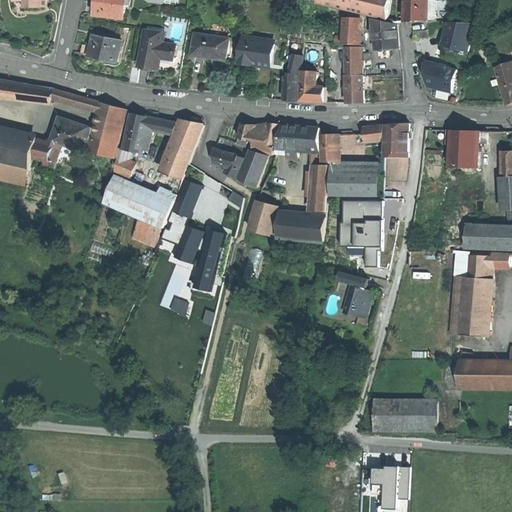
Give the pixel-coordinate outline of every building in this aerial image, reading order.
[(99,0),(99,4),(100,4),(99,15),(103,15),(126,18),(128,7),(128,0),(99,0)] [(320,0),(320,3),(390,20),(392,0),(320,0)] [(431,0),(424,0),(411,1),(411,21),(418,21),(431,20),(431,0)] [(99,4),(95,3),(93,17),(103,18),(103,15),(99,15),(100,4),(99,4)] [(374,17),(363,14),(362,18),(362,27),(373,30),(374,17)] [(346,17),(336,17),(336,27),(345,28),(346,17)] [(362,18),(346,17),(345,28),(344,44),(361,45),(362,27),(362,18)] [(399,24),(376,18),(377,34),(379,48),(379,50),(402,48),(401,36),(399,24)] [(476,24),(450,22),(449,35),(446,35),(444,46),(457,49),(457,48),(461,49),(471,51),(477,25),(476,24)] [(166,33),(147,30),(142,66),(150,67),(158,68),(160,58),(162,58),(175,60),(176,54),(176,51),(177,45),(165,43),(166,33)] [(430,30),(415,31),(416,39),(431,38),(430,30)] [(231,38),(197,33),(193,55),(211,58),(227,60),(231,38)] [(103,37),(95,35),(94,44),(92,54),(102,56),(120,60),(123,41),(109,38),(103,37)] [(272,66),(283,68),(288,45),(261,41),(262,39),(246,36),(243,62),(260,65),(272,66)] [(94,44),(85,42),(84,47),(83,52),(88,53),(88,56),(101,59),(102,56),(92,54),(94,44)] [(363,47),(347,48),(348,75),(364,75),(363,47)] [(303,78),(306,57),(296,55),(292,77),(291,83),(302,83),(303,78)] [(435,62),(426,64),(431,87),(454,93),(458,79),(457,79),(459,70),(447,67),(440,66),(440,64),(435,62)] [(501,66),(497,67),(509,105),(511,104),(511,62),(504,65),(501,66)] [(141,68),(133,67),(131,81),(138,82),(141,68)] [(319,75),(305,74),(302,100),(311,101),(317,101),(318,87),(319,75)] [(364,75),(348,75),(349,102),(358,102),(367,102),(366,75),(364,75)] [(56,90),(0,80),(0,94),(54,101),(54,99),(56,90)] [(291,83),(289,83),(288,100),(294,100),(301,100),(302,83),(291,83)] [(327,87),(318,87),(317,101),(326,102),(327,87)] [(103,103),(56,90),(54,99),(57,100),(101,111),(103,103)] [(117,106),(103,103),(101,111),(97,130),(93,146),(91,152),(118,158),(130,109),(117,106)] [(142,114),(133,113),(130,128),(132,128),(127,148),(127,150),(134,151),(146,153),(147,149),(150,128),(152,117),(142,114)] [(92,128),(62,117),(54,141),(53,144),(47,160),(58,163),(64,144),(83,151),(84,150),(86,144),(92,128)] [(187,124),(152,117),(150,128),(155,129),(184,135),(169,174),(172,175),(185,180),(197,149),(206,124),(189,121),(187,124)] [(260,125),(244,124),(241,144),(249,147),(251,141),(256,143),(260,125)] [(272,124),(260,125),(256,143),(255,150),(275,155),(283,124),(272,124)] [(387,124),(366,128),(367,142),(377,141),(384,140),(387,140),(387,124)] [(387,140),(387,154),(387,159),(412,159),(412,124),(387,124),(387,140)] [(295,126),(286,125),(278,153),(289,155),(299,156),(301,156),(301,150),(303,126),(295,126)] [(322,128),(303,126),(301,150),(314,151),(323,152),(322,128)] [(97,130),(92,128),(86,144),(93,146),(97,130)] [(466,131),(449,131),(448,138),(453,138),(453,167),(480,168),(481,131),(466,131)] [(39,141),(0,132),(0,149),(35,157),(39,141)] [(333,134),(324,135),(325,162),(334,162),(342,162),(341,134),(333,134)] [(51,144),(39,141),(35,157),(46,160),(47,160),(53,144),(51,144)] [(93,146),(86,144),(84,150),(91,152),(93,146)] [(0,149),(0,161),(5,163),(15,165),(32,169),(35,157),(0,149)] [(127,150),(123,149),(118,171),(133,178),(139,163),(132,161),(134,151),(127,150)] [(226,153),(217,150),(217,162),(233,168),(236,156),(226,153)] [(272,156),(255,151),(247,173),(244,180),(259,188),(272,156)] [(323,152),(314,151),(314,161),(323,161),(323,152)] [(249,159),(236,155),(236,156),(233,168),(244,172),(249,159)] [(47,160),(46,160),(45,165),(56,168),(58,163),(47,160)] [(375,164),(361,164),(361,181),(381,180),(381,167),(380,167),(380,162),(375,162),(375,164)] [(15,165),(5,163),(4,171),(3,173),(6,174),(5,174),(4,172),(4,171),(4,170),(5,168),(6,167),(7,166),(10,166),(11,167),(12,168),(13,169),(13,172),(12,174),(9,175),(12,176),(15,165)] [(342,164),(334,164),(335,182),(361,181),(361,164),(360,163),(342,164)] [(32,169),(15,165),(12,176),(30,180),(32,169)] [(206,170),(193,165),(186,183),(197,187),(214,194),(215,189),(217,185),(221,176),(206,170)] [(332,165),(318,165),(315,211),(329,212),(330,196),(332,196),(332,165)] [(10,166),(7,166),(6,167),(5,168),(4,170),(4,171),(4,172),(5,174),(6,174),(8,175),(9,175),(12,174),(13,172),(13,169),(12,168),(11,167),(10,166)] [(244,172),(233,168),(230,174),(244,180),(247,173),(244,172)] [(459,174),(447,174),(447,182),(458,182),(459,174)] [(166,195),(120,176),(108,204),(143,218),(166,228),(177,200),(166,195)] [(335,182),(335,196),(381,197),(381,180),(361,181),(335,182)] [(447,182),(440,182),(438,214),(445,214),(457,215),(458,182),(447,182)] [(197,187),(186,183),(171,219),(183,224),(197,187)] [(246,193),(221,188),(220,191),(214,220),(239,225),(246,193)] [(180,195),(168,190),(166,195),(177,200),(180,195)] [(386,264),(383,199),(342,201),(344,245),(365,244),(366,265),(386,264)] [(279,206),(260,201),(252,230),(271,235),(279,206)] [(329,217),(283,212),(280,238),(326,242),(329,217)] [(457,215),(445,214),(445,224),(444,248),(468,249),(469,224),(469,215),(457,215)] [(166,228),(143,218),(135,237),(158,247),(166,228)] [(183,224),(171,219),(171,220),(170,220),(162,239),(186,248),(195,252),(203,232),(183,224)] [(511,225),(509,225),(469,224),(468,249),(511,250),(511,225)] [(186,248),(162,239),(158,249),(168,253),(191,262),(193,258),(183,255),(186,248)] [(247,282),(261,283),(264,248),(250,247),(247,282)] [(195,252),(186,248),(183,255),(193,258),(195,252)] [(191,262),(168,253),(166,259),(189,269),(191,262)] [(469,253),(457,253),(456,269),(452,334),(463,335),(468,277),(469,256),(469,253)] [(511,254),(496,254),(496,257),(494,257),(494,266),(511,266),(511,254)] [(469,256),(468,277),(485,279),(490,279),(491,257),(469,256)] [(372,279),(345,271),(342,280),(356,284),(355,286),(369,289),(372,279)] [(485,279),(468,277),(463,335),(480,336),(485,279)] [(490,279),(485,279),(480,336),(485,337),(490,279)] [(369,289),(355,286),(348,312),(362,316),(368,318),(368,317),(371,306),(375,291),(369,289)] [(173,309),(187,313),(190,301),(176,298),(173,309)] [(368,318),(362,316),(359,324),(367,327),(370,318),(368,317),(368,318)] [(511,361),(511,362),(461,361),(460,389),(511,390),(511,361)] [(439,402),(377,401),(377,431),(439,432),(439,402)] [(379,507),(410,510),(414,468),(370,463),(368,483),(382,484),(379,507)]
